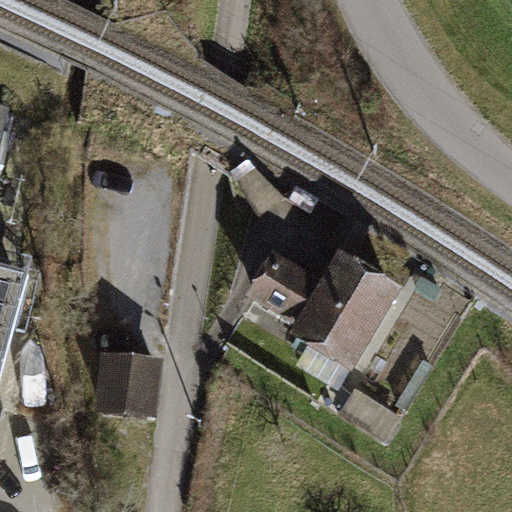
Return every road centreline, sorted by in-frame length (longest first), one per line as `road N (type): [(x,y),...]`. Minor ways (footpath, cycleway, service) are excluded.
road 1 (track): [(167,511),(214,163)]
road 2 (unclassified): [(511,171),(487,151),(384,19),(378,0)]
